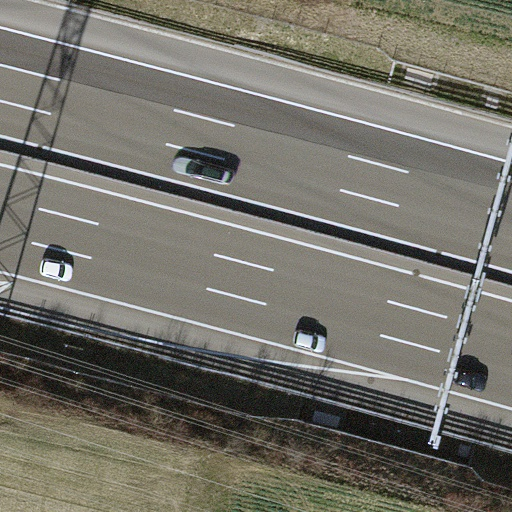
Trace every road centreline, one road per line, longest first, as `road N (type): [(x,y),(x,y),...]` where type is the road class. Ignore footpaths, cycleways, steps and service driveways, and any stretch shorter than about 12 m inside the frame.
road 1 (motorway): [(0,218),(511,355)]
road 2 (motorway): [(511,217),(0,81)]
